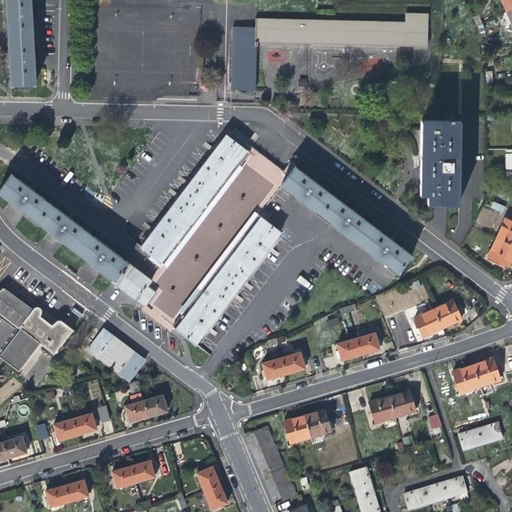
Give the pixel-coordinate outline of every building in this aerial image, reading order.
[(6,0),(11,76),(38,75),(34,0),(6,0)] [(511,0),(499,0),(505,13),(511,9),(511,0)] [(427,15),(404,14),(404,24),(254,20),(254,29),(231,28),(230,91),(253,92),(255,47),(257,47),(257,43),(425,47),(427,15)] [(458,123),(450,123),(450,120),(447,120),(447,123),(420,122),(419,169),(419,196),(427,196),(427,205),(436,205),(445,205),(458,205),(458,123)] [(140,248),(160,263),(163,265),(168,259),(180,243),(203,212),(215,197),(227,181),(239,165),(244,158),(248,153),(245,151),(225,136),(221,141),(207,160),(194,177),(174,203),(161,221),(147,239),(140,248)] [(280,172),(248,147),(246,149),(245,151),(248,153),(244,158),(274,181),(281,186),(287,177),(280,172)] [(309,165),(302,160),(292,174),(308,185),(309,183),(311,182),(318,172),(309,165)] [(20,176),(13,171),(3,185),(19,196),(24,188),(25,188),(29,183),(20,176)] [(329,180),(322,175),(312,189),(328,201),(329,199),(331,197),(338,187),(329,180)] [(38,189),(31,184),(21,198),(37,210),(38,208),(40,207),(47,196),(38,189)] [(349,196),(343,191),(332,205),(348,217),(350,215),(352,214),(359,203),(349,196)] [(488,209),(500,215),(503,209),(491,203),(488,209)] [(62,209),(56,204),(45,218),(61,229),(63,228),(65,226),(72,216),(62,209)] [(371,213),(364,208),(354,221),(370,233),(371,231),(373,230),(380,220),(371,213)] [(280,233),(258,217),(258,216),(257,215),(175,324),(172,329),(183,337),(186,340),(194,346),(201,337),(215,319),(229,300),(239,287),(248,275),(261,257),(275,239),(280,233)] [(83,224),(76,219),(66,233),(82,244),(83,242),(85,241),(92,231),(83,224)] [(511,223),(504,220),(495,239),(511,247),(511,223)] [(392,229),(386,224),(376,238),(391,250),(393,248),(395,246),(402,236),(392,229)] [(102,238),(95,233),(85,246),(101,258),(102,256),(104,255),(111,245),(102,238)] [(511,257),(511,254),(511,247),(495,239),(486,258),(506,268),(511,257)] [(147,287),(152,281),(148,278),(128,264),(115,282),(113,284),(144,307),(148,303),(155,293),(147,287)] [(78,275),(68,268),(65,272),(75,279),(78,275)] [(384,313),(385,315),(429,300),(424,287),(421,288),(419,282),(410,285),(413,291),(393,298),(397,309),(384,313)] [(0,365),(3,362),(17,373),(38,344),(45,350),(52,355),(71,331),(62,323),(59,323),(56,323),(53,325),(51,326),(45,322),(39,317),(41,315),(41,314),(41,312),(40,309),(38,308),(36,308),(33,309),(32,311),(2,289),(0,290),(0,365)] [(451,302),(432,311),(440,330),(454,323),(460,321),(451,302)] [(84,315),(74,308),(71,312),(81,319),(84,315)] [(429,335),(440,330),(432,311),(412,319),(421,338),(429,335)] [(87,351),(96,357),(109,340),(103,336),(100,334),(87,351)] [(373,334),(354,339),(359,356),(369,353),(378,350),(373,334)] [(349,359),(359,356),(354,339),(335,345),(340,361),(349,359)] [(114,344),(109,340),(96,357),(105,364),(118,347),(114,344)] [(24,378),(45,350),(38,344),(17,373),(24,378)] [(123,351),(118,347),(105,364),(116,373),(129,356),(123,351)] [(268,354),(270,361),(279,359),(278,353),(277,351),(268,354)] [(298,353),(279,359),(284,375),(297,371),(303,369),(298,353)] [(134,360),(129,356),(116,373),(128,381),(140,364),(134,360)] [(481,362),(472,365),(479,387),(500,380),(492,358),(481,362)] [(277,377),(284,375),(279,359),(270,361),(261,364),(265,380),(277,377)] [(459,394),(479,387),(472,365),(459,370),(452,372),(459,394)] [(136,382),(129,384),(133,398),(140,396),(136,382)] [(399,394),(389,397),(394,417),(415,411),(409,391),(399,394)] [(161,395),(142,401),(146,417),(160,413),(166,412),(161,395)] [(375,423),(394,417),(389,397),(378,400),(369,402),(375,423)] [(138,420),(146,417),(142,401),(123,407),(127,423),(138,420)] [(104,408),(97,410),(100,421),(107,419),(104,408)] [(312,413),(304,415),(310,437),(330,431),(324,409),(312,413)] [(90,414),(71,419),(76,436),(87,432),(95,430),(90,414)] [(289,443),(310,437),(304,415),(293,419),(283,421),(289,443)] [(437,415),(428,418),(432,430),(441,427),(437,415)] [(67,438),(76,436),(71,419),(51,425),(56,441),(67,438)] [(502,438),(498,423),(478,429),(482,444),(495,440),(502,438)] [(44,425),(35,427),(39,441),(48,439),(44,425)] [(282,501),(295,496),(290,482),(266,427),(253,432),(266,462),(282,501)] [(476,446),(482,444),(478,429),(458,435),(463,451),(476,446)] [(404,445),(413,443),(412,435),(402,437),(404,445)] [(20,437),(1,442),(6,458),(16,456),(24,453),(20,437)] [(154,477),(154,475),(152,468),(149,461),(144,463),(131,466),(136,483),(154,477)] [(116,489),(136,483),(131,466),(122,469),(112,472),(114,480),(111,480),(113,487),(116,486),(116,489)] [(195,474),(203,493),(219,486),(217,481),(211,467),(205,470),(197,473),(195,474)] [(349,472),(357,498),(373,493),(369,479),(365,468),(349,472)] [(466,492),(462,477),(456,479),(442,483),(447,499),(454,497),(455,500),(466,497),(465,493),(466,492)] [(72,484),(64,486),(69,502),(88,497),(87,495),(85,488),(83,480),(72,484)] [(427,504),(447,499),(442,483),(428,487),(423,489),(427,504)] [(50,508),(69,502),(64,486),(57,488),(45,492),(47,499),(44,499),(47,508),(50,506),(50,508)] [(211,510),(213,509),(220,507),(227,504),(223,495),(219,486),(203,493),(211,510)] [(408,510),(427,504),(423,489),(412,492),(403,495),(407,507),(408,510)] [(378,511),(377,507),(373,493),(357,498),(357,499),(353,501),(350,508),(350,511),(378,511)] [(305,511),(302,503),(295,507),(294,508),(289,510),(289,511),(305,511)]
